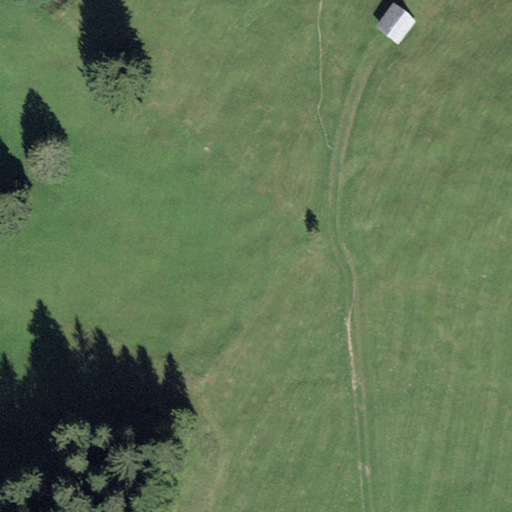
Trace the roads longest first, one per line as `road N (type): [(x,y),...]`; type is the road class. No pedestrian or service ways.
road 1 (track): [(368,511),(348,276),(333,202),(348,137)]
road 2 (track): [(348,137),(387,7)]
